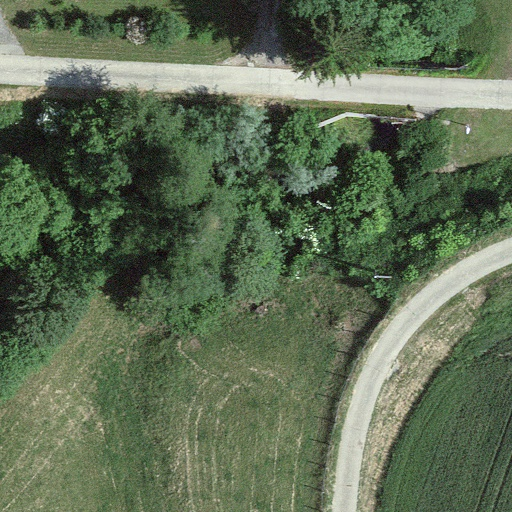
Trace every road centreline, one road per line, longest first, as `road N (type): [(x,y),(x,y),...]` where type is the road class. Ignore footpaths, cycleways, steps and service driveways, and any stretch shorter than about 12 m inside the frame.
road 1 (residential): [(0,68),(511,93)]
road 2 (unclassified): [(511,251),(431,295),(391,341),(353,433),(344,511)]
